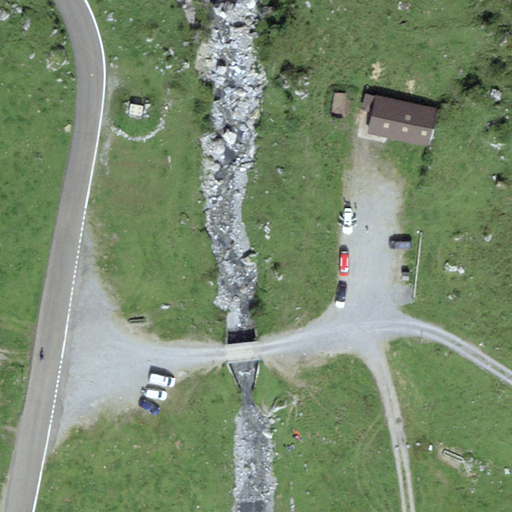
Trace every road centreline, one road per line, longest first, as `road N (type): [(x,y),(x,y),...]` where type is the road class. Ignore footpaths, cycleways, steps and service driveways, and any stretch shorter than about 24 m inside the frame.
road 1 (primary): [(68,0),(85,40),(89,112),(18,511)]
road 2 (track): [(49,358),(132,368),(385,328),(431,338),(511,389)]
road 3 (track): [(375,179),(367,333),(389,399),(407,511)]
